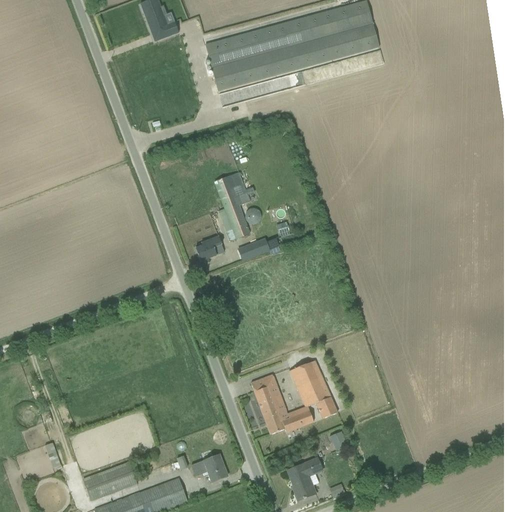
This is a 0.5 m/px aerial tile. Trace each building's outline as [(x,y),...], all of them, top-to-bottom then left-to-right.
[(153,0),(139,5),(154,43),(178,35),(170,14),(166,16),(163,7),(160,8),(157,0),(153,0)] [(205,46),(218,93),(378,49),(365,2),(205,46)] [(239,173),(213,184),(229,227),(225,228),(226,233),(225,234),(229,243),(249,235),(239,207),(250,203),(247,195),(239,173)] [(285,224),(276,226),(278,235),(287,232),(285,224)] [(313,242),(320,240),(317,233),(311,235),(313,242)] [(200,263),(223,254),(221,247),(221,246),(218,237),(200,244),(201,247),(195,250),(200,263)] [(274,241),(236,251),(239,263),(278,253),(274,241)] [(272,376),(250,385),(270,436),(284,431),(286,435),(313,424),(307,408),(315,405),(321,421),(336,415),(315,362),(289,372),(303,408),(287,415),(272,376)] [(328,436),(334,451),(346,447),(340,432),(328,436)] [(54,473),(61,471),(52,444),(44,447),(54,473)] [(218,456),(190,467),(194,478),(202,475),(203,478),(207,476),(210,484),(227,478),(218,456)] [(176,460),(180,472),(187,469),(183,457),(176,460)] [(323,472),(318,460),(287,472),(295,492),(293,493),(297,502),(315,495),(312,487),(318,485),(314,476),(323,472)] [(83,481),(90,503),(136,486),(128,463),(83,481)] [(93,511),(165,511),(188,504),(178,479),(93,511)] [(332,496),(342,492),(340,486),(330,490),(332,496)]
